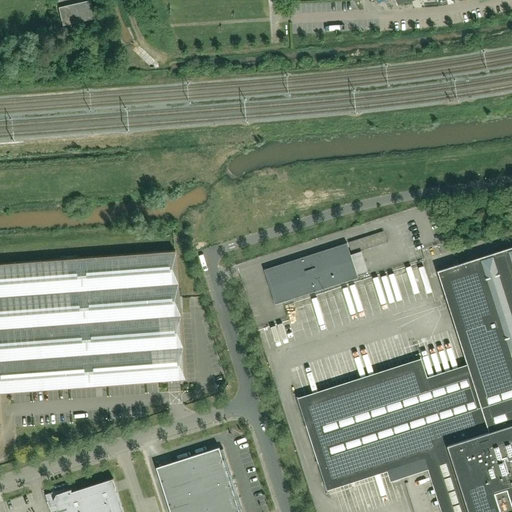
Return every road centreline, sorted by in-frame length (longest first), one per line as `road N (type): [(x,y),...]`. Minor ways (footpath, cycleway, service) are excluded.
road 1 (unclassified): [(0,483),(252,403)]
road 2 (unclassified): [(252,403),(209,265),(227,247)]
road 3 (track): [(254,238),(201,170),(127,177)]
